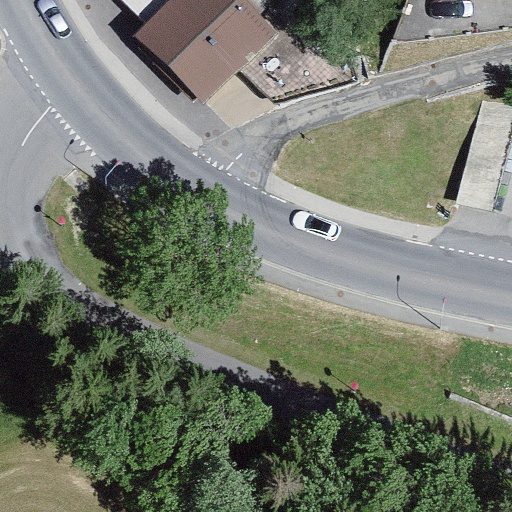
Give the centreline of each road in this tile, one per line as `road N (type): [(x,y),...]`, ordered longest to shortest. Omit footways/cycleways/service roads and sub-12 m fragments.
road 1 (unclassified): [(68,78),(19,146),(17,251),(83,317),(511,500)]
road 2 (secondary): [(511,296),(328,248),(157,170),(68,78)]
